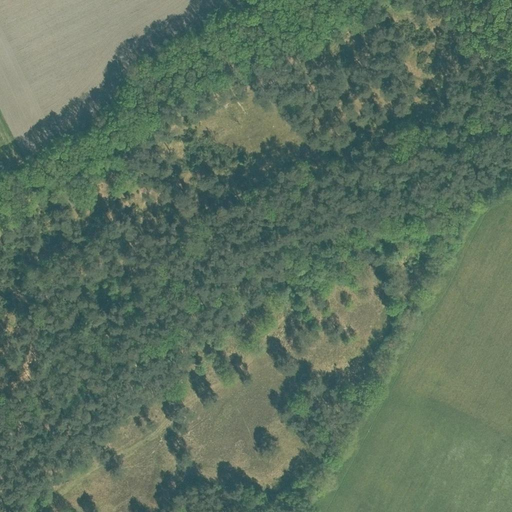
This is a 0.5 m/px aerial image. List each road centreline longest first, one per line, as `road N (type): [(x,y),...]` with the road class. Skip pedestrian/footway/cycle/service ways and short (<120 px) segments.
road 1 (track): [(48,511),(107,458),(156,434),(188,401),(242,371),(289,311),(365,252),(426,213),(511,179)]
road 2 (track): [(314,511),(476,192)]
